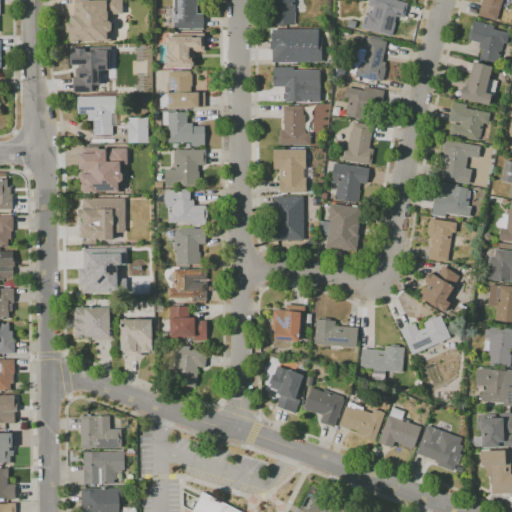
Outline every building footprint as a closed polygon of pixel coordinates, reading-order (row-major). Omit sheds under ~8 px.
[(74,0),(122,0),(122,15),(108,15),(108,21),(110,21),(110,44),(70,44),(70,33),(66,33),(66,22),(70,22),(70,15),(74,15),(74,0)] [(173,29),(173,8),(174,8),(174,0),(198,0),(198,6),(197,6),(197,14),(203,14),(203,29),(173,29)] [(295,25),(276,25),(275,0),(294,0),(294,12),(295,12),(295,25)] [(392,37),(362,28),(366,12),(372,14),(374,7),(368,6),(369,0),(397,0),(397,1),(408,4),(404,19),(396,16),(394,22),(396,22),(392,37)] [(502,0),(496,21),(478,16),(482,0),(502,0)] [(498,64),(480,59),(483,49),(479,48),(480,43),(469,40),(470,34),(469,33),(470,30),(471,30),(473,24),(474,21),(494,27),(494,29),(509,34),(507,44),(504,43),(498,64)] [(273,63),(273,59),(272,59),(272,50),(270,50),(270,30),(319,29),(319,40),(322,40),(322,62),(273,63)] [(170,70),(156,70),(156,66),(166,66),(166,65),(167,65),(167,57),(170,57),(170,53),(171,53),(171,46),(167,46),(167,37),(173,37),(173,34),(205,33),(205,52),(194,52),(194,58),(192,58),(192,67),(170,67),(170,70)] [(382,82),(356,76),(358,66),(361,67),(368,37),(370,38),(370,35),(388,39),(382,62),(386,63),(385,66),(386,66),(385,68),(386,68),(384,80),(382,80),(382,82)] [(73,76),(73,64),(76,64),(76,48),(93,47),(93,69),(98,69),(98,76),(73,76)] [(490,106),(461,99),(464,87),(465,87),(467,79),(470,80),(474,62),(493,67),(490,79),(497,81),(493,97),(492,97),(490,106)] [(285,102),(285,87),(273,87),(273,68),(293,67),(294,71),(320,71),(320,102),(307,103),(307,101),(285,102)] [(187,109),(184,109),(184,108),(169,109),(169,107),(160,107),(160,94),(167,94),(167,84),(169,84),(168,72),(191,72),(191,74),(192,74),(192,87),(191,87),(191,93),(199,93),(205,93),(205,108),(187,108),(187,109)] [(363,119),(347,116),(347,114),(345,114),(348,98),(345,98),(347,88),(364,91),(365,87),(384,91),(381,110),(365,107),(363,119)] [(113,135),(94,135),(93,121),(88,121),(88,114),(78,114),(78,97),(116,96),(116,114),(111,114),(111,125),(112,125),(113,135)] [(477,141),(449,135),(451,123),(460,125),(460,123),(449,121),(452,106),(453,106),(453,102),(467,105),(467,109),(490,114),(488,124),(483,123),(480,139),(478,138),(477,141)] [(310,145),(279,145),(279,143),(278,143),(278,136),(279,136),(279,130),(284,130),(284,124),(283,124),(283,121),(284,121),(284,107),(303,106),(303,115),(305,115),(306,134),(310,134),(310,145)] [(191,146),(191,143),(169,143),(168,134),(167,134),(167,130),(168,130),(168,125),(163,125),(163,113),(187,112),(187,124),(193,124),(193,127),(204,127),(204,133),(206,132),(207,137),(205,137),(205,146),(191,146)] [(128,143),(128,118),(148,118),(148,143),(128,143)] [(371,165),(340,160),(342,149),(347,149),(350,131),(352,132),(354,123),(373,126),(369,149),(373,150),(372,157),(373,157),(372,164),(371,164),(371,165)] [(469,185),(442,179),(442,178),(441,178),(445,160),(443,160),(444,153),(442,152),(442,148),(441,148),(442,144),(443,144),(444,139),(481,147),(479,159),(468,157),(466,169),(472,170),(469,185)] [(200,187),(198,187),(165,187),(165,169),(174,169),(174,152),(176,152),(176,150),(191,150),(191,149),(194,149),(194,150),(206,150),(206,165),(198,165),(198,172),(200,172),(200,187)] [(306,192),(279,193),(279,170),(274,170),(274,164),(272,164),(272,155),(274,155),(274,150),(306,150),(306,169),(304,169),(304,178),(306,178),(306,192)] [(100,190),(81,190),(80,168),(83,168),(83,158),(100,158),(100,190)] [(511,198),(510,198),(511,188),(511,182),(501,181),(505,161),(511,162),(511,198)] [(357,203),(335,200),(337,184),(331,183),(334,164),(356,167),(356,166),(359,166),(359,167),(369,169),(367,184),(360,183),(359,191),(360,192),(358,201),(357,201),(357,203)] [(13,210),(0,210),(0,180),(8,180),(8,187),(11,187),(11,194),(12,194),(13,210)] [(469,218),(446,213),(445,217),(432,215),(435,196),(447,198),(448,197),(438,195),(440,186),(441,186),(442,183),(454,186),(456,187),(456,185),(458,185),(458,187),(469,189),(468,191),(471,191),(468,207),(471,207),(469,218)] [(166,190),(182,190),(186,189),(186,190),(190,190),(190,201),(194,201),(194,206),(206,206),(206,211),(207,211),(207,218),(206,218),(206,225),(200,225),(200,227),(192,227),(192,224),(186,224),(186,222),(169,223),(169,212),(171,212),(171,207),(166,207),(164,199),(166,190)] [(303,241),(275,241),(275,238),(273,238),(273,225),(274,225),(274,222),(275,222),(275,219),(278,219),(278,207),(274,207),(274,197),(303,197),(303,241)] [(113,240),(98,240),(98,238),(81,238),(80,224),(83,224),(83,218),(79,218),(79,210),(83,210),(83,199),(125,199),(125,233),(113,233),(113,240)] [(506,214),(506,209),(510,209),(511,203),(511,242),(499,240),(501,230),(500,229),(499,228),(499,227),(498,227),(497,227),(497,226),(496,225),(496,224),(497,222),(498,221),(499,220),(500,219),(501,218),(503,218),(502,215),(504,213),(506,214)] [(357,251),(349,250),(349,252),(326,248),(330,220),(328,220),(331,204),(361,209),(358,225),(359,225),(358,234),(359,234),(357,251)] [(8,247),(0,247),(0,216),(13,216),(13,231),(11,231),(11,239),(8,239),(8,247)] [(447,263),(428,260),(431,239),(429,239),(430,236),(428,236),(429,234),(427,234),(429,221),(430,221),(431,219),(457,223),(457,222),(462,222),(461,230),(456,229),(455,234),(451,233),(447,263)] [(177,265),(177,251),(175,251),(175,232),(177,232),(177,230),(192,229),(192,228),(195,228),(195,229),(205,229),(205,244),(199,244),(199,252),(200,252),(200,261),(199,261),(199,265),(177,265)] [(511,271),(511,282),(487,280),(489,259),(490,259),(490,256),(494,257),(495,249),(511,251),(511,271)] [(13,279),(0,279),(0,252),(2,252),(13,252),(13,267),(14,267),(14,277),(13,277),(13,279)] [(120,290),(102,290),(102,283),(100,283),(100,290),(80,289),(80,254),(107,254),(107,265),(120,265),(120,290)] [(432,273),(434,274),(437,276),(443,267),(459,277),(454,286),(454,287),(446,301),(450,303),(445,312),(440,309),(419,296),(420,295),(419,294),(423,288),(424,289),(424,288),(425,288),(428,283),(426,282),(425,278),(427,274),(432,273)] [(174,269),(207,269),(207,281),(195,281),(195,283),(207,283),(207,302),(192,302),(192,298),(168,298),(168,288),(172,288),(172,273),(174,273),(174,269)] [(511,322),(495,320),(497,306),(488,305),(491,285),(511,286),(511,322)] [(9,319),(0,319),(0,289),(13,289),(14,304),(12,304),(12,312),(9,312),(9,319)] [(92,340),(92,337),(76,337),(76,336),(75,336),(75,311),(76,311),(76,308),(91,308),(91,300),(116,300),(116,308),(110,308),(111,325),(112,325),(113,340),(92,340)] [(275,340),(276,330),(272,330),(274,309),(286,310),(287,305),(305,307),(304,322),(300,322),(299,342),(289,341),(288,342),(283,341),(283,340),(275,340)] [(207,341),(193,341),(193,337),(170,338),(170,307),(189,307),(189,318),(196,318),(196,321),(207,321),(207,327),(208,327),(208,331),(207,331),(207,341)] [(412,355),(405,338),(404,338),(400,330),(415,323),(418,331),(425,328),(423,323),(428,321),(427,319),(435,316),(436,317),(441,315),(451,338),(442,342),(442,343),(440,344),(439,343),(412,355)] [(327,347),(324,346),(324,345),(314,344),(316,320),(322,320),(322,318),(330,319),(330,321),(336,321),(335,326),(358,328),(357,348),(327,345),(327,347)] [(122,356),(122,320),(152,320),(153,352),(151,352),(151,353),(141,353),(142,356),(122,356)] [(0,354),(0,324),(9,324),(9,331),(12,331),(13,340),(14,340),(14,354),(0,354)] [(509,367),(490,366),(491,356),(489,356),(489,351),(484,351),(484,341),(489,341),(490,339),(485,339),(485,326),(511,327),(511,349),(510,349),(510,355),(511,355),(510,366),(509,366),(509,367)] [(402,373),(392,372),(392,373),(389,372),(389,371),(386,371),(385,380),(371,379),(373,369),(360,368),(362,348),(385,351),(385,346),(391,346),(391,344),(399,345),(399,347),(405,348),(402,373)] [(196,386),(195,386),(195,387),(171,384),(175,351),(177,351),(178,345),(190,347),(189,350),(192,351),(193,350),(196,350),(196,351),(207,352),(207,356),(205,367),(197,366),(197,372),(198,372),(196,386)] [(269,353),(261,352),(262,345),(270,346),(269,353)] [(0,391),(0,360),(14,360),(15,374),(14,374),(14,384),(11,384),(11,391),(0,391)] [(271,385),(269,383),(272,375),(275,374),(275,373),(277,367),(304,376),(296,399),(299,401),(295,413),(277,407),(281,395),(276,394),(277,390),(270,388),(271,385)] [(511,406),(503,406),(504,403),(482,401),(482,391),(486,391),(486,386),(476,386),(477,369),(511,371),(511,406)] [(334,428),(320,423),(323,415),(317,413),(316,414),(305,410),(306,409),(303,408),(311,387),(324,392),(325,390),(344,397),(343,399),(344,400),(339,414),(341,414),(339,418),(338,418),(334,428)] [(15,423),(0,423),(0,396),(1,396),(14,396),(14,404),(17,404),(17,412),(15,412),(15,423)] [(375,442),(364,438),(364,436),(356,433),(357,431),(351,429),(351,430),(341,426),(341,425),(339,425),(346,406),(354,409),(355,407),(372,414),(374,409),(385,413),(375,442)] [(410,449),(402,445),(402,444),(395,441),(393,448),(378,442),(382,432),(381,432),(382,429),(383,430),(388,416),(389,416),(392,407),(405,412),(402,418),(410,421),(409,423),(421,427),(414,448),(411,447),(410,449)] [(511,447),(481,448),(481,446),(474,446),(473,437),(481,437),(481,429),(477,429),(477,419),(480,419),(480,414),(496,414),(496,419),(501,418),(501,414),(511,413),(511,447)] [(122,448),(81,449),(81,416),(110,416),(110,430),(122,429),(122,448)] [(453,472),(437,466),(438,463),(435,462),(436,461),(417,453),(427,426),(462,438),(459,445),(463,446),(460,454),(462,455),(458,465),(456,465),(453,472)] [(0,464),(0,433),(13,433),(13,434),(15,434),(15,447),(14,448),(14,464),(0,464)] [(126,458),(125,450),(137,449),(137,457),(126,458)] [(484,467),(481,467),(481,451),(505,451),(505,452),(510,452),(511,474),(511,493),(492,494),(492,485),(490,485),(490,476),(489,476),(488,476),(487,475),(487,474),(485,468),(484,467)] [(114,484),(84,485),(84,453),(125,452),(125,471),(122,471),(122,473),(117,473),(117,480),(114,480),(114,484)] [(3,502),(0,502),(0,469),(5,469),(8,468),(8,479),(8,485),(15,485),(15,500),(7,500),(7,499),(3,499),(3,502)] [(123,511),(81,511),(81,489),(122,488),(123,505),(123,511)] [(192,511),(203,492),(242,511),(192,511)] [(343,511),(320,499),(323,493),(346,505),(343,511)] [(0,503),(0,511),(14,511),(14,503),(0,503)]
